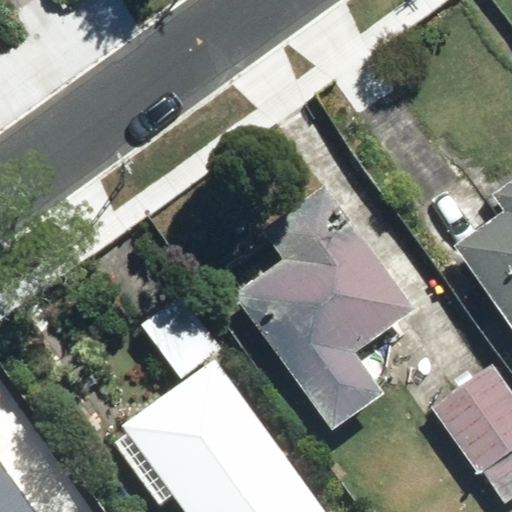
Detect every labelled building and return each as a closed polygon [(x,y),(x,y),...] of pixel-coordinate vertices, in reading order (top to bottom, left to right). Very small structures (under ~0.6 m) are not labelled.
[(511,180),(487,199),(469,171),(409,208),(445,266),(458,257),(511,341),(511,180)] [(414,320),(320,186),(253,230),(279,267),(231,301),(328,441),(396,393),(367,353),(414,320)] [(210,367),(224,357),(180,297),(135,330),(179,389),(210,367)] [(317,511),(210,367),(179,389),(106,444),(156,511),(159,511),(167,506),(171,511),(317,511)] [(466,379),(422,405),(501,511),(503,511),(511,505),(511,410),(493,385),(478,396),(466,379)] [(68,511),(14,441),(0,451),(0,511),(68,511)]
